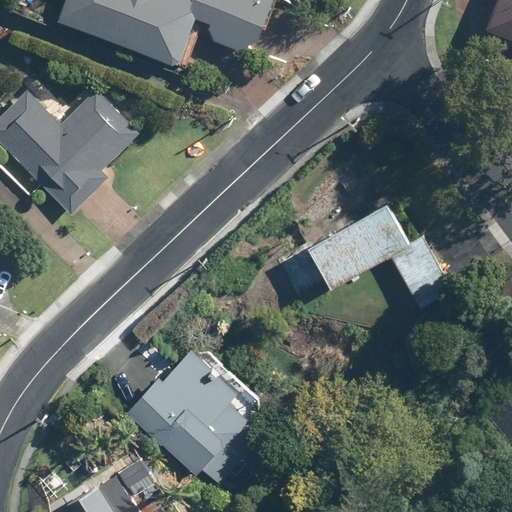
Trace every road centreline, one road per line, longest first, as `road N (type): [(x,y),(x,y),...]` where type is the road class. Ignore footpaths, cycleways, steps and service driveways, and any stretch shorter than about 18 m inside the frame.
road 1 (residential): [(0,426),(61,343),(380,41)]
road 2 (residential): [(380,41),(511,212)]
